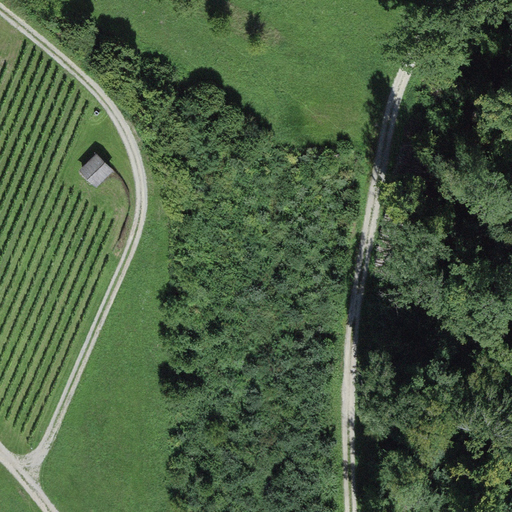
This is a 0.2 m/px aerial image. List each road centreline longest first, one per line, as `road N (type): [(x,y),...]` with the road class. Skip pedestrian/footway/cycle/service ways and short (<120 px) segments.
road 1 (track): [(0,13),(59,57),(113,114),(138,178),(139,244),(47,457),(19,475)]
road 2 (track): [(464,0),(400,85),(364,238),(351,346),(353,511)]
